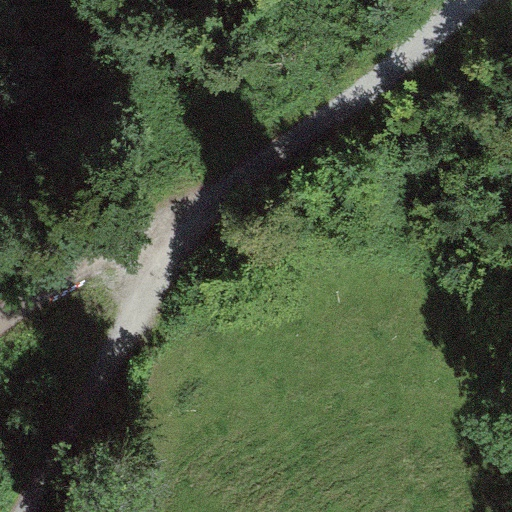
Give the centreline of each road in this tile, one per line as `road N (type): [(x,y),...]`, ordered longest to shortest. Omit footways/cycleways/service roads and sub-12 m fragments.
road 1 (track): [(475,0),(308,134),(142,242),(149,283),(25,511)]
road 2 (track): [(142,242),(0,330)]
